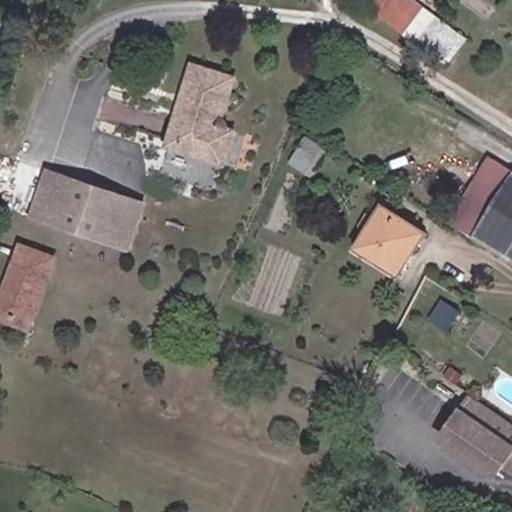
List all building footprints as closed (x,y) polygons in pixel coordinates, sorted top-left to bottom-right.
[(376,0),(374,3),(454,62),(474,34),(427,0),(376,0)] [(222,118),(235,77),(196,63),(168,143),(224,163),(234,131),(228,129),(229,124),(228,121),(226,119),(222,118)] [(326,147),(305,134),(288,164),(309,176),(326,147)] [(457,221),(477,231),(511,161),(492,151),(457,221)] [(58,224),(74,178),(46,168),(30,214),(58,224)] [(112,191),(74,178),(58,224),(95,238),(112,191)] [(511,183),(475,240),(511,263),(511,183)] [(140,202),(112,191),(95,238),(123,248),(140,202)] [(423,234),(380,207),(354,250),(396,277),(423,234)] [(20,244),(7,277),(12,280),(0,309),(0,310),(26,321),(51,256),(20,244)] [(0,309),(12,280),(7,277),(0,293),(0,309)] [(511,467),(511,420),(475,393),(443,437),(496,474),(504,462),(511,467)]
